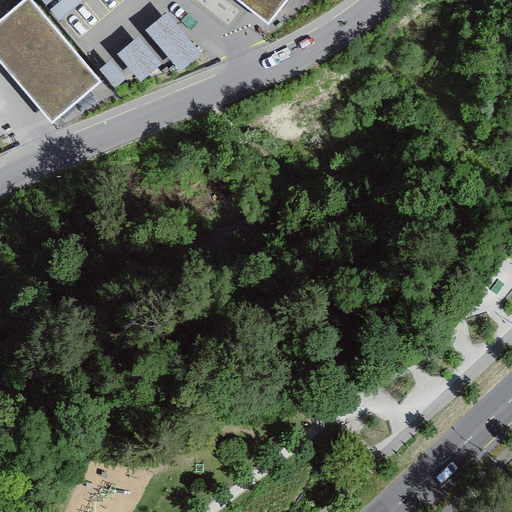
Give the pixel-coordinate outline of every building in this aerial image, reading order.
[(25,0),(0,21),(0,58),(55,122),(102,82),(32,0),(25,0)] [(63,0),(51,10),(59,20),(63,17),(83,0),(63,0)] [(241,0),(270,22),(287,0),(241,0)] [(168,13),(146,31),(181,72),(202,54),(168,13)] [(162,64),(139,37),(119,54),(141,81),(162,64)] [(111,62),(101,70),(116,88),(125,79),(111,62)]
